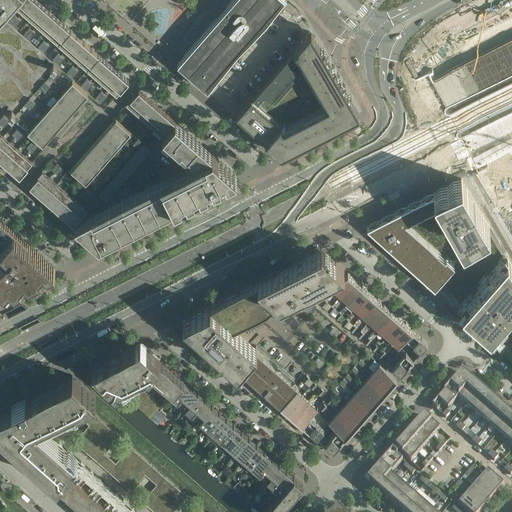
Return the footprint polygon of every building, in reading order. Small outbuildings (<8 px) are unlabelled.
[(0,0),(0,15),(13,0),(0,0)] [(22,13),(33,0),(19,0),(15,6),(22,13)] [(29,19),(42,4),(37,0),(33,0),(22,13),(29,19)] [(280,0),(233,0),(179,62),(206,86),(230,57),(256,30),(280,0)] [(37,25),(49,11),(42,4),(29,19),(37,25)] [(44,32),(57,17),(49,11),(37,25),(44,32)] [(12,24),(18,18),(15,15),(9,22),(12,24)] [(51,38),(64,23),(57,17),(44,32),(51,38)] [(15,27),(21,20),(18,18),(12,24),(15,27)] [(88,95),(72,81),(62,72),(2,20),(1,22),(0,22),(0,108),(12,119),(27,133),(43,146),(87,95),(88,95)] [(58,44),(71,30),(64,23),(51,38),(58,44)] [(27,37),(32,30),(29,28),(24,34),(27,37)] [(29,39),(35,33),(32,30),(27,37),(29,39)] [(66,51),(78,36),(71,30),(58,44),(66,51)] [(73,57),(85,42),(78,36),(66,51),(73,57)] [(326,56),(315,37),(302,53),(296,47),(295,47),(293,51),(255,94),(251,98),(251,99),(256,103),(248,112),(243,107),(236,115),(242,120),(246,123),(250,127),(254,130),(258,134),(262,138),(266,141),(270,145),(280,154),(281,153),(287,146),(290,149),(352,118),(359,114),(360,113),(351,97),(348,93),(345,88),(343,84),(340,78),(337,74),(334,69),(332,65),(329,60),(326,56)] [(41,49),(46,43),(44,41),(38,47),(41,49)] [(80,63),(93,49),(85,42),(73,57),(80,63)] [(44,52),(49,46),(46,43),(41,49),(44,52)] [(87,70),(100,55),(93,49),(80,63),(87,70)] [(55,62),(61,56),(58,53),(53,59),(55,62)] [(94,76),(107,61),(100,55),(87,70),(94,76)] [(58,65),(64,58),(61,56),(55,62),(58,65)] [(102,82),(114,68),(107,61),(94,76),(102,82)] [(70,75),(75,68),(72,66),(67,72),(70,75)] [(73,77),(78,71),(75,68),(70,75),(73,77)] [(109,89),(122,74),(114,68),(102,82),(109,89)] [(117,95),(129,81),(129,80),(122,74),(109,89),(117,95)] [(84,87),(90,81),(87,78),(81,85),(84,87)] [(87,90),(93,84),(90,81),(84,87),(87,90)] [(134,110),(146,96),(139,89),(139,90),(139,89),(126,103),(134,110)] [(99,100),(104,94),(101,91),(96,97),(99,100)] [(102,102),(107,96),(104,94),(99,100),(102,102)] [(141,117),(154,102),(146,96),(134,110),(141,117)] [(148,123),(161,108),(154,102),(141,117),(148,123)] [(155,129),(168,115),(161,108),(148,123),(155,129)] [(124,122),(129,116),(126,113),(121,119),(124,122)] [(162,136),(175,121),(168,115),(155,129),(162,136)] [(126,124),(132,118),(129,116),(124,122),(126,124)] [(3,127),(9,121),(6,119),(0,125),(3,127)] [(131,133),(116,119),(115,120),(108,128),(123,142),(131,133)] [(178,149),(190,135),(176,122),(176,123),(176,122),(163,136),(171,143),(178,149)] [(138,134),(143,128),(141,126),(135,132),(138,134)] [(123,142),(108,128),(100,137),(116,150),(123,142)] [(141,137),(146,131),(143,128),(138,134),(141,137)] [(15,137),(20,131),(17,129),(12,135),(15,137)] [(18,140),(23,134),(20,131),(15,137),(18,140)] [(185,155),(198,141),(190,135),(178,149),(185,155)] [(0,154),(10,143),(3,136),(0,139),(0,154)] [(116,150),(100,137),(93,145),(108,158),(116,150)] [(153,147),(158,141),(155,138),(150,145),(153,147)] [(136,148),(141,142),(138,139),(133,145),(136,148)] [(29,150),(35,144),(32,141),(26,147),(29,150)] [(211,152),(198,141),(185,155),(192,162),(211,152)] [(0,159),(5,163),(17,149),(10,143),(0,154),(0,159)] [(107,201),(152,150),(144,143),(99,194),(107,201)] [(32,152),(38,146),(35,144),(29,150),(32,152)] [(108,158),(93,145),(86,153),(101,167),(108,158)] [(12,170),(25,155),(17,149),(5,163),(12,170)] [(126,159),(131,153),(128,151),(123,156),(126,159)] [(215,177),(230,169),(211,152),(192,162),(198,166),(189,171),(201,194),(214,187),(211,182),(216,179),(215,177)] [(101,167),(86,153),(78,162),(94,175),(101,167)] [(20,176),(32,162),(25,155),(12,170),(19,176),(20,176)] [(121,165),(126,159),(123,156),(118,162),(121,165)] [(94,175),(78,162),(71,170),(71,171),(86,184),(94,175)] [(54,172),(60,166),(57,163),(51,169),(54,172)] [(57,174),(63,168),(60,166),(54,172),(57,174)] [(111,176),(116,170),(113,168),(108,173),(111,176)] [(214,187),(237,176),(230,169),(215,177),(216,179),(211,182),(214,187)] [(37,192),(50,177),(42,170),(30,185),(37,192)] [(201,194),(189,171),(176,178),(187,201),(201,194)] [(106,182),(111,176),(108,173),(103,179),(106,182)] [(69,185),(74,178),(71,176),(66,182),(69,185)] [(44,198),(57,184),(50,177),(37,192),(44,198)] [(72,187),(77,181),(74,178),(69,185),(72,187)] [(187,201),(176,178),(163,184),(174,207),(187,201)] [(447,186),(434,193),(442,205),(441,206),(462,243),(486,229),(489,227),(461,179),(460,180),(447,186)] [(51,204),(64,190),(57,184),(44,198),(51,204)] [(174,207),(163,184),(149,191),(161,214),(174,207)] [(96,193),(101,187),(98,185),(93,190),(96,193)] [(83,197),(89,191),(86,189),(80,195),(83,197)] [(59,211),(71,196),(64,190),(51,204),(59,211)] [(86,200),(92,194),(89,191),(83,197),(86,200)] [(161,214),(149,191),(136,198),(148,221),(161,214)] [(442,205),(434,193),(429,198),(421,199),(428,212),(441,206),(442,205)] [(66,217),(79,203),(71,196),(59,211),(66,217)] [(148,221),(136,198),(123,204),(135,227),(148,221)] [(428,212),(421,199),(416,205),(408,206),(414,219),(428,212)] [(74,224),(86,209),(79,203),(66,217),(73,223),(74,224)] [(135,227),(123,204),(110,211),(122,234),(135,227)] [(414,219),(408,206),(402,211),(395,213),(401,225),(403,225),(402,225),(405,223),(414,219)] [(122,234),(110,211),(97,217),(106,235),(94,241),(99,246),(122,234)] [(401,225),(395,213),(389,218),(382,219),(388,232),(401,225)] [(106,235),(97,217),(93,219),(91,216),(81,221),(75,224),(74,224),(94,241),(106,235)] [(55,267),(30,246),(0,219),(0,285),(6,291),(6,290),(7,291),(55,267)] [(442,260),(403,225),(401,225),(388,232),(382,219),(376,225),(368,226),(367,227),(378,237),(390,247),(435,286),(437,283),(451,267),(454,264),(446,256),(442,260)] [(298,386),(255,349),(257,347),(256,346),(248,339),(233,326),(344,270),(321,250),(183,320),(281,406),(295,389),(298,386)] [(461,310),(490,335),(511,309),(511,265),(507,258),(461,310)] [(482,286),(494,273),(490,269),(478,282),(482,286)] [(341,296),(355,279),(348,273),(332,290),(333,290),(341,296)] [(348,302),(362,286),(355,279),(341,296),(348,302)] [(355,309),(370,292),(362,286),(348,302),(355,309)] [(362,315),(377,298),(370,292),(355,309),(362,315)] [(369,321),(384,305),(377,298),(362,315),(369,321)] [(377,328),(391,311),(384,305),(369,321),(377,328)] [(384,334),(399,317),(391,311),(377,328),(384,334)] [(391,340),(406,324),(399,317),(384,334),(391,340)] [(406,338),(413,330),(406,324),(391,340),(398,347),(398,348),(406,338)] [(428,343),(413,330),(406,338),(417,348),(410,356),(406,352),(393,367),(400,374),(428,343)] [(184,380),(157,356),(143,344),(94,368),(151,418),(170,395),(177,402),(191,386),(190,386),(184,381),(184,380)] [(397,378),(379,363),(379,364),(380,364),(374,371),(390,386),(397,378)] [(390,386),(374,371),(367,378),(384,393),(390,386)] [(458,396),(471,381),(464,375),(465,374),(461,371),(459,373),(460,374),(448,388),(458,396)] [(227,511),(96,396),(72,375),(0,411),(0,434),(88,511),(227,511)] [(384,393),(367,378),(361,386),(378,400),(384,393)] [(465,405),(480,388),(471,381),(458,396),(457,398),(458,398),(465,405)] [(184,408),(198,393),(197,392),(197,393),(191,387),(191,386),(177,402),(184,408)] [(378,400),(361,386),(355,393),(371,407),(378,400)] [(448,409),(458,398),(457,398),(458,396),(448,388),(432,406),(437,411),(442,404),(448,409)] [(473,412),(488,396),(480,388),(465,405),(473,412)] [(288,412),(302,395),(295,389),(281,406),(288,412)] [(192,414),(205,399),(204,399),(198,393),(184,408),(192,414)] [(371,407),(355,393),(348,400),(365,415),(371,407)] [(295,418),(309,401),(302,395),(288,412),(295,418)] [(482,419),(496,403),(488,396),(473,412),(482,419)] [(199,421),(212,405),(205,400),(206,399),(205,399),(192,414),(199,421)] [(365,415),(348,400),(342,407),(359,422),(365,415)] [(302,425),(315,410),(318,407),(317,407),(309,401),(295,418),(302,425)] [(490,426),(504,410),(496,403),(482,419),(490,426)] [(206,427),(220,412),(219,411),(219,412),(212,406),(213,406),(212,405),(199,421),(206,427)] [(359,422),(342,407),(336,414),(352,429),(359,422)] [(312,419),(318,412),(315,410),(302,425),(333,451),(346,437),(338,430),(328,441),(320,434),(324,429),(312,419)] [(498,433),(511,417),(511,416),(504,410),(490,426),(498,433)] [(213,433),(227,418),(226,418),(220,412),(206,427),(213,433)] [(352,429),(336,414),(329,422),(329,421),(328,421),(338,430),(346,437),(352,429)] [(440,429),(424,416),(416,424),(432,438),(440,429)] [(506,440),(511,433),(511,417),(498,433),(506,440)] [(221,440),(234,424),(233,424),(231,422),(227,419),(227,418),(213,433),(221,440)] [(228,447),(242,431),(241,431),(234,425),(235,425),(234,424),(221,440),(228,447)] [(432,438),(416,424),(409,432),(425,446),(432,438)] [(236,453),(250,438),(249,438),(242,432),(242,431),(228,447),(236,453)] [(425,446),(409,432),(402,440),(418,454),(425,446)] [(244,460),(257,445),(257,444),(256,445),(250,439),(250,438),(236,453),(244,460)] [(418,454),(402,440),(395,449),(411,463),(418,454)] [(251,467),(265,451),(264,451),(257,445),(258,445),(257,445),(244,460),(251,467)] [(259,473),(273,458),(272,458),(265,452),(265,451),(251,467),(259,473)] [(391,474),(402,461),(392,452),(374,473),(384,481),(390,474),(391,474)] [(266,480),(280,464),(279,464),(273,459),(273,458),(259,473),(266,480)] [(273,486),(287,471),(286,470),(286,471),(280,465),(280,464),(266,480),(273,486)] [(280,492),(293,477),(287,472),(287,471),(273,486),(280,492)] [(503,485),(487,471),(479,481),(495,495),(503,485)] [(384,481),(374,473),(368,479),(367,479),(365,481),(368,484),(369,483),(376,490),(384,481)] [(398,481),(391,474),(390,474),(384,481),(376,490),(385,497),(398,481)] [(279,511),(303,485),(294,477),(293,477),(280,492),(262,511),(279,511)] [(393,504),(407,488),(398,481),(385,497),(393,504)] [(495,495),(479,481),(473,488),(489,502),(495,495)] [(401,511),(415,495),(407,488),(393,504),(401,511)] [(489,502),(473,488),(467,495),(482,509),(489,502)] [(401,511),(414,511),(423,502),(415,495),(401,511)] [(479,511),(482,509),(467,495),(458,504),(466,511),(479,511)] [(428,511),(431,510),(423,502),(414,511),(428,511)]
